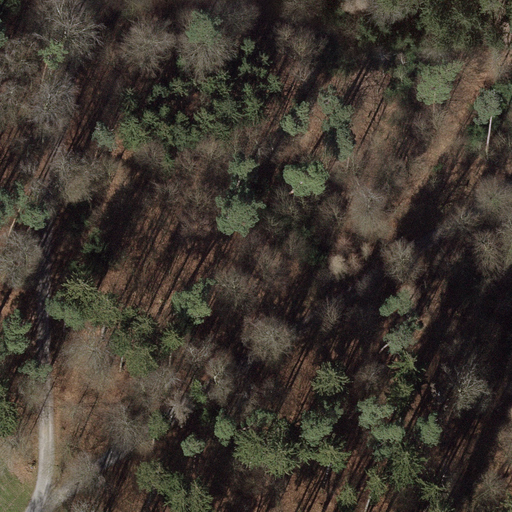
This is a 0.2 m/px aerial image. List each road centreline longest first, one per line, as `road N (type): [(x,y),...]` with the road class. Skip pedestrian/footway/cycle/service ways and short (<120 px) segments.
road 1 (track): [(511,182),(111,444),(44,511)]
road 2 (track): [(38,511),(52,90),(75,0)]
